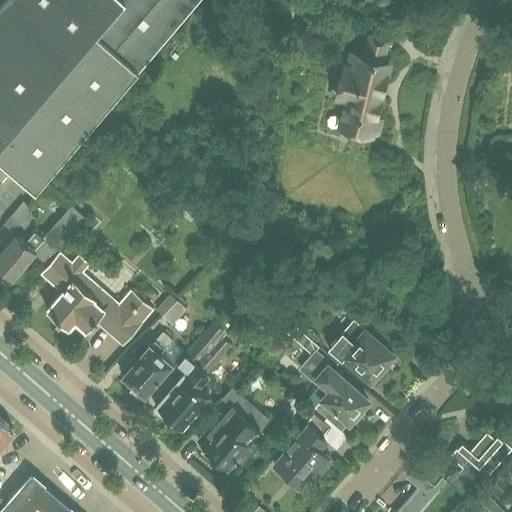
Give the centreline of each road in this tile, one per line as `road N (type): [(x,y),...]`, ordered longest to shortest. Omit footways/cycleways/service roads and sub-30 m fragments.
road 1 (unclassified): [(489,0),(460,62),(445,130),(445,196),(495,336)]
road 2 (secondary): [(181,511),(0,353)]
road 3 (residential): [(350,506),(495,336)]
